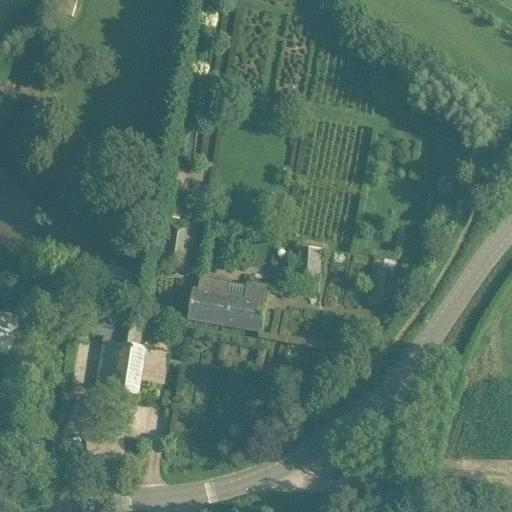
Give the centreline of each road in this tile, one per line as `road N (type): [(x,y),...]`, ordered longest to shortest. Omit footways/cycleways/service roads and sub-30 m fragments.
road 1 (tertiary): [(178,495),(281,467),(346,425),(420,354),(511,226)]
road 2 (tertiary): [(0,509),(178,495)]
